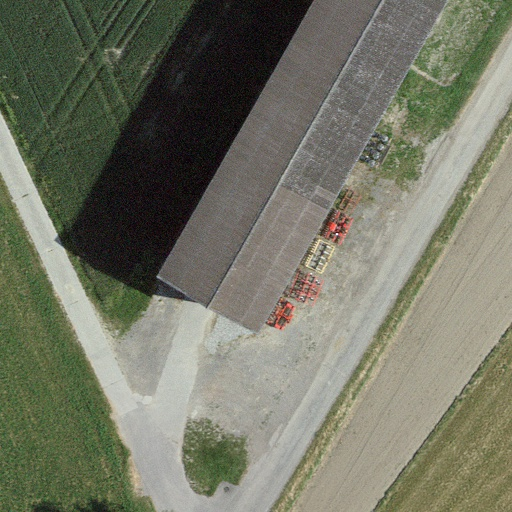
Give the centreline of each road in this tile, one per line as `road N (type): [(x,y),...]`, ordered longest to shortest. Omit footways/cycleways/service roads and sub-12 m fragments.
road 1 (track): [(511,74),(254,511)]
road 2 (track): [(166,511),(0,149)]
